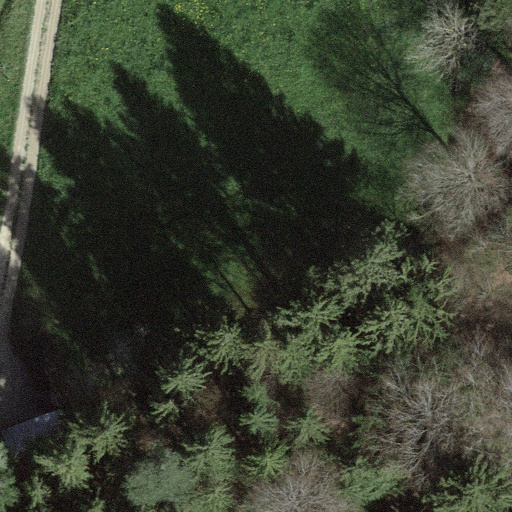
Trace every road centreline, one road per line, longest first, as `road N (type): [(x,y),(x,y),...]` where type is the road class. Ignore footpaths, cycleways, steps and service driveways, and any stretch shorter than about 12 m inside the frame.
road 1 (track): [(0,280),(53,0)]
road 2 (track): [(364,511),(511,445)]
